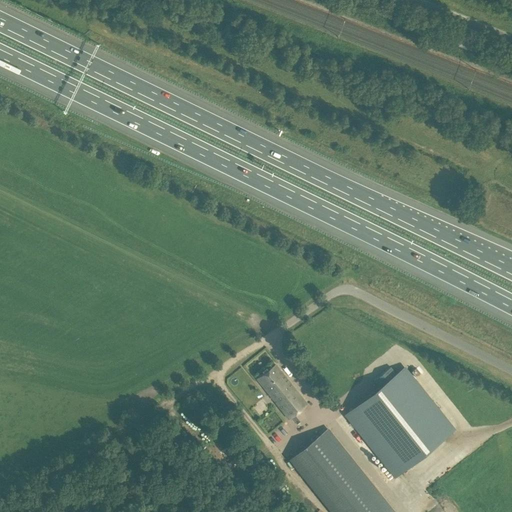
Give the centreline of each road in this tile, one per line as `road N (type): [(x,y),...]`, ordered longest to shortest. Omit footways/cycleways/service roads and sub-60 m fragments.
road 1 (motorway): [(0,54),(511,304)]
road 2 (motorway): [(511,271),(0,21)]
road 3 (unclassified): [(511,370),(391,306),(334,296),(190,389)]
road 4 (unknown): [(511,418),(462,441),(404,496),(391,498),(323,415)]
road 5 (track): [(5,511),(190,389)]
road 6 (track): [(212,374),(321,511)]
